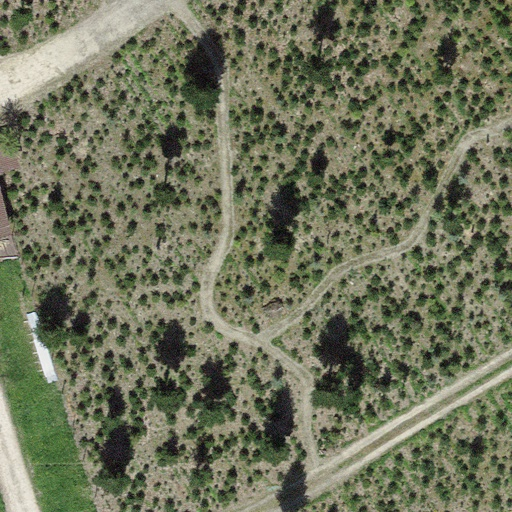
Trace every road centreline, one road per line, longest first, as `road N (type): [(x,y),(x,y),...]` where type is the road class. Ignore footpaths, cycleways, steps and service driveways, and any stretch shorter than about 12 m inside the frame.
road 1 (track): [(259,511),(352,465),(511,365)]
road 2 (track): [(153,0),(0,78)]
